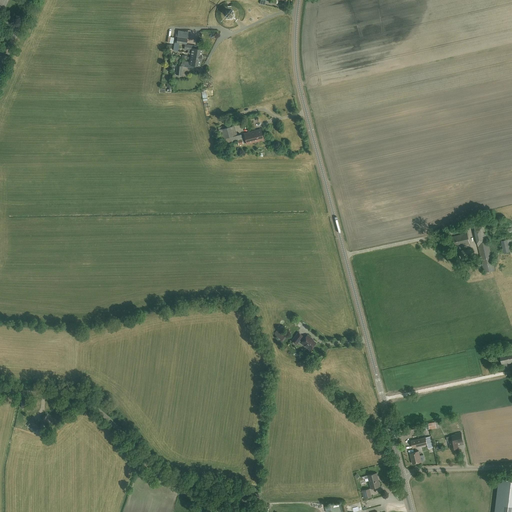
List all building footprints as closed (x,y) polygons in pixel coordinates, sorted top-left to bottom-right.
[(0,0),(0,8),(4,10),(8,0),(0,0)] [(234,16),(234,12),(231,10),(228,11),(226,14),(226,17),(229,19),(232,19),(234,16)] [(191,53),(191,54),(202,55),(203,50),(192,48),(192,45),(187,44),(187,45),(185,45),(184,49),(188,50),(187,53),(191,53)] [(201,61),(190,59),(190,62),(184,61),(183,66),(189,67),(189,65),(200,66),(201,61)] [(233,124),(218,128),(222,144),(242,139),(241,134),(236,136),(233,124)] [(257,136),(258,141),(264,140),(261,129),(250,132),(251,136),(254,136),(254,137),(257,136)] [(244,134),(247,144),(253,142),(254,143),(257,142),(257,141),(258,141),(257,136),(254,137),(254,136),(251,136),(250,132),(244,134)] [(484,272),(495,270),(489,244),(488,244),(483,222),(473,224),(484,272)] [(491,236),(511,232),(511,228),(496,231),(490,233),(491,236)] [(453,247),(469,243),(467,233),(451,236),(453,247)] [(502,237),(503,249),(511,249),(510,237),(502,237)] [(460,258),(472,256),(471,249),(458,251),(460,258)] [(302,342),(301,343),(310,350),(316,343),(313,340),(307,335),(304,339),(302,337),(303,336),(298,333),(292,341),(297,344),(299,341),(302,342)] [(511,363),(511,362),(511,352),(500,355),(502,364),(510,362),(511,363)] [(48,414),(42,420),(46,423),(44,425),(49,429),(51,427),(56,421),(48,414)] [(450,449),(458,448),(457,440),(463,438),(461,432),(455,433),(455,435),(452,435),(452,436),(447,437),(447,441),(449,441),(450,449)] [(412,448),(427,444),(427,443),(425,437),(410,441),(412,448)] [(419,451),(410,453),(412,464),(421,462),(419,451)] [(457,455),(460,465),(467,463),(464,453),(457,455)] [(368,475),(371,488),(380,486),(376,473),(368,475)] [(511,511),(511,480),(499,479),(494,511),(511,511)]
